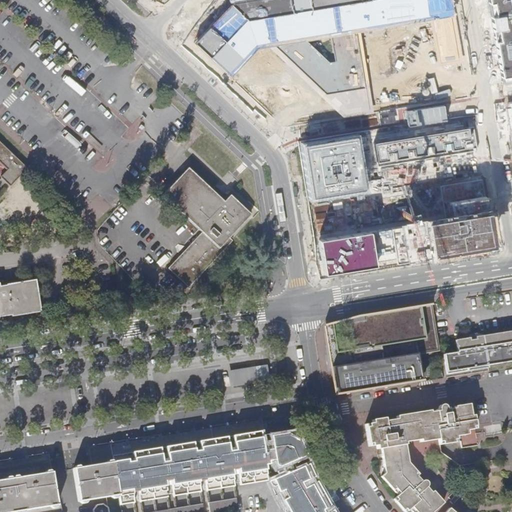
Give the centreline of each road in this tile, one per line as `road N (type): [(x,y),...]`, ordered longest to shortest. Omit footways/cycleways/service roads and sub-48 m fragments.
road 1 (residential): [(0,447),(317,394)]
road 2 (residential): [(300,303),(288,205),(267,153),(151,38)]
road 3 (secondary): [(300,303),(0,350)]
road 4 (residential): [(511,249),(467,0)]
road 5 (secondary): [(511,271),(300,303)]
road 6 (residential): [(322,412),(504,383)]
